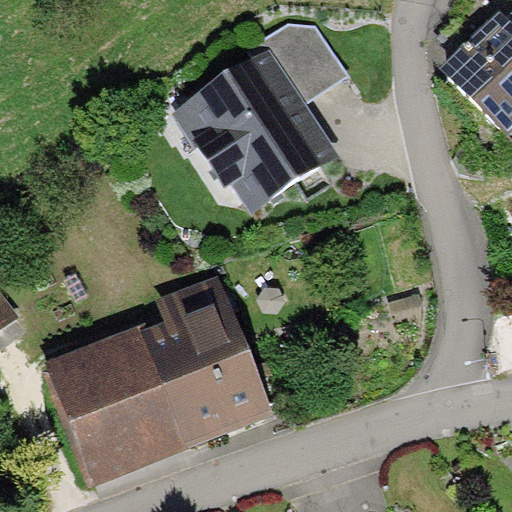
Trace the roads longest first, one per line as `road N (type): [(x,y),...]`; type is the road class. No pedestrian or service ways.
road 1 (residential): [(413,0),(404,52),(465,241),(466,390)]
road 2 (residential): [(124,511),(191,481),(466,390)]
